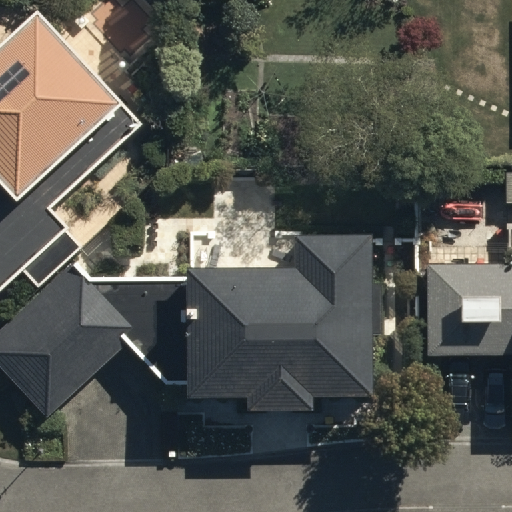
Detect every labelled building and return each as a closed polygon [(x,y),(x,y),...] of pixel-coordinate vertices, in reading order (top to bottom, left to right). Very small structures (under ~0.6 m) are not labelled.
[(69,44),(38,11),(0,45),(0,288),(0,289),(23,268),(40,286),(84,245),(48,207),(140,122),(69,44)] [(188,382),(188,395),(247,395),(248,409),(314,409),(314,395),(373,395),(373,234),(293,235),(293,268),(188,268),(188,277),(188,382)] [(0,330),(0,369),(47,417),(128,340),(138,330),(87,278),(72,262),(0,330)] [(429,354),(442,354),(511,353),(511,263),(429,263),(429,354)] [(188,277),(87,278),(138,330),(128,340),(167,382),(188,382),(188,277)]
